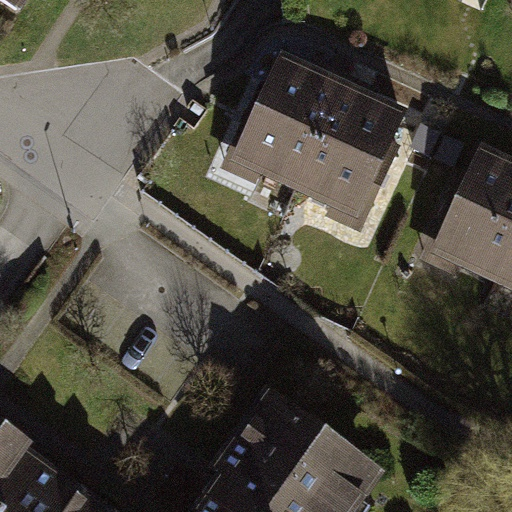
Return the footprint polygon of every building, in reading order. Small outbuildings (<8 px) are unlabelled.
[(0,0),(0,19),(13,27),(29,0),(0,0)] [(213,171),(279,199),(330,80),(264,52),(213,171)] [(401,111),(330,80),(279,199),(350,229),(401,111)] [(511,237),(511,172),(467,153),(418,262),(487,293),(511,237)] [(511,237),(487,293),(511,304),(511,237)] [(364,511),(388,478),(271,400),(195,511),(364,511)] [(0,511),(27,511),(58,468),(0,429),(0,511)] [(122,511),(58,468),(27,511),(122,511)]
